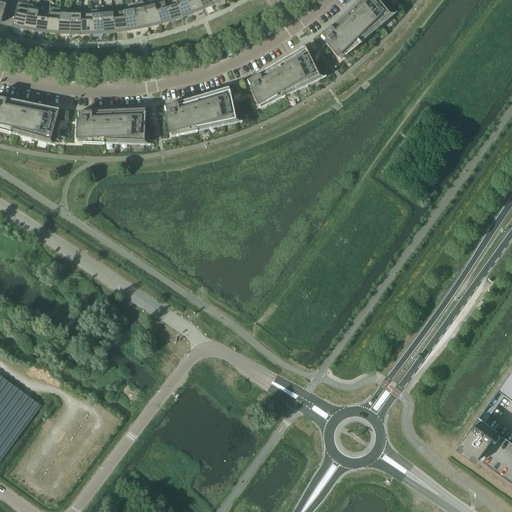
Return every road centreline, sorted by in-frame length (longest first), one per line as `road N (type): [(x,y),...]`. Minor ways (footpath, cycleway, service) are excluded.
road 1 (residential): [(0,76),(74,91),(149,88),(223,66),(293,28)]
road 2 (secondary): [(511,202),(360,412)]
road 3 (unclassified): [(206,347),(0,206)]
road 4 (secondary): [(378,427),(394,393),(511,235)]
road 5 (residential): [(73,511),(206,347)]
road 6 (unclassified): [(221,511),(297,406)]
